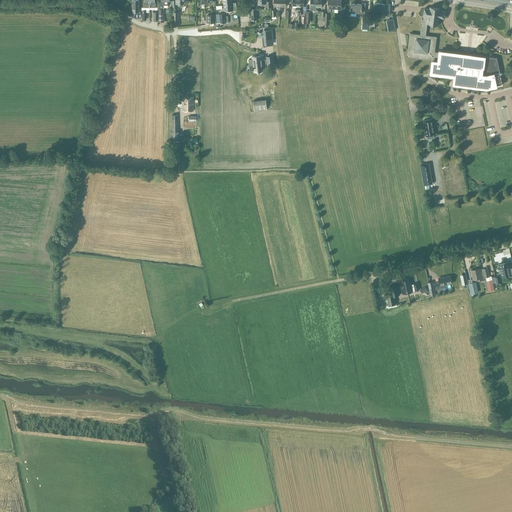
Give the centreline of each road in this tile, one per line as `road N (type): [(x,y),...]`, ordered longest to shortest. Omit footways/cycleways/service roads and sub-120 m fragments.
road 1 (track): [(176,410),(209,420),(511,445)]
road 2 (unclassified): [(236,301),(511,245)]
road 3 (track): [(0,395),(151,416),(176,410)]
road 4 (track): [(404,68),(317,64),(243,43)]
